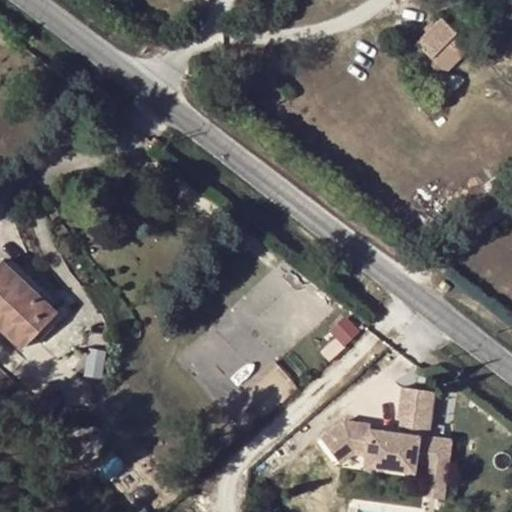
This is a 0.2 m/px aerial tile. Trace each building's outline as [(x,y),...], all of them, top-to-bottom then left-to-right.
[(470,48),(463,40),(440,18),(415,43),(431,58),(419,69),(434,83),(470,48)] [(11,37),(1,30),(0,30),(0,45),(3,48),(11,37)] [(291,99),(296,88),(287,83),(282,94),(291,99)] [(8,254),(1,261),(56,312),(63,305),(8,254)] [(56,312),(1,261),(0,262),(0,330),(21,350),(33,336),(56,312)] [(56,312),(33,336),(39,342),(62,317),(56,312)] [(329,362),(345,347),(338,338),(321,353),(329,362)] [(48,381),(31,398),(49,415),(65,399),(48,381)] [(359,430),(338,449),(359,471),(372,460),(384,460),(384,470),(433,471),(434,461),(447,461),(466,461),(466,436),(451,436),(452,389),(422,389),(422,420),(426,420),(436,420),(436,435),(426,435),(394,435),(394,430),(359,430)] [(436,420),(426,420),(426,435),(436,435),(436,420)] [(466,461),(447,461),(447,492),(466,493),(466,461)]
